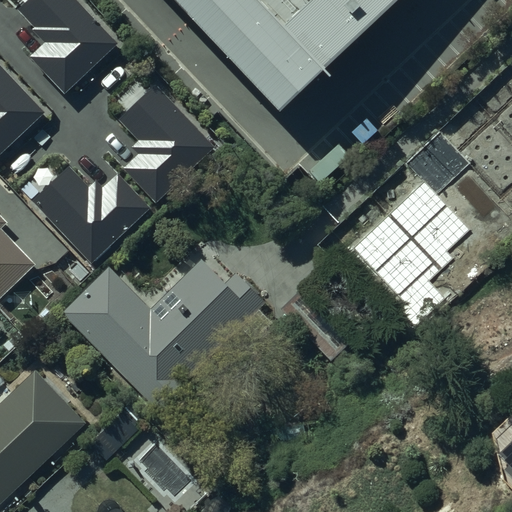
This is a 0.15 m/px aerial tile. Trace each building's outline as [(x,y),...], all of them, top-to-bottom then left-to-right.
[(168,0),(280,117),(403,0),(168,0)] [(0,217),(0,298),(36,265),(2,230),(7,225),(0,217)] [(110,269),(63,316),(166,420),(195,391),(187,383),(238,332),(249,343),(271,321),(260,310),(265,305),(236,276),(225,286),(202,262),(151,311),(110,269)] [(36,373),(0,406),(0,507),(87,426),(36,373)] [(511,432),(499,446),(511,457),(511,432)]
